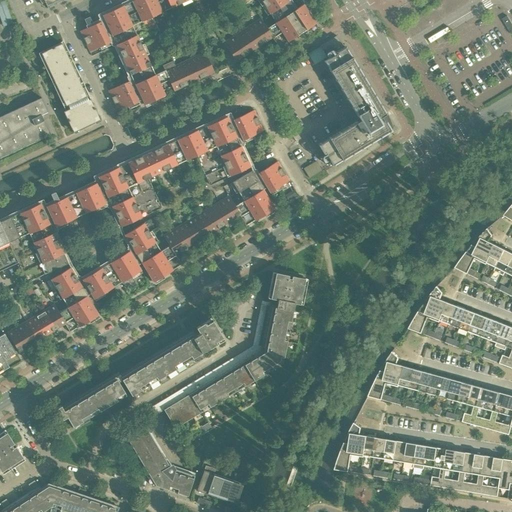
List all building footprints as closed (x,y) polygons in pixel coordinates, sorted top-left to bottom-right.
[(5,0),(0,2),(0,17),(3,26),(13,23),(5,0)] [(294,10),(287,0),(133,0),(127,3),(123,5),(122,6),(102,15),(144,105),(165,95),(163,91),(172,87),(174,91),(214,72),(204,52),(155,75),(146,55),(146,54),(146,55),(132,26),(137,24),(151,17),(151,18),(152,17),(173,7),(187,0),(260,0),(275,23),(267,28),(260,18),(223,42),(236,61),(272,38),(279,48),(316,23),(303,4),(294,10)] [(511,34),(511,23),(507,16),(502,19),(511,34)] [(146,54),(146,55),(165,46),(152,17),(151,18),(151,17),(137,24),(132,26),(146,55),(146,54)] [(101,22),(90,26),(100,47),(110,42),(101,22)] [(100,47),(90,26),(80,31),(90,52),(100,47)] [(324,61),(336,81),(359,120),(356,122),(356,121),(319,143),(333,166),(391,131),(385,120),(381,123),(378,118),(386,113),(346,48),(344,49),(336,35),(320,46),(323,51),(333,45),(338,53),(324,61)] [(43,58),(47,66),(65,58),(63,53),(65,52),(61,43),(43,52),(46,57),(43,58)] [(308,53),(315,64),(326,56),(319,46),(308,53)] [(39,49),(31,53),(34,58),(42,55),(39,49)] [(53,74),(55,78),(74,69),(70,62),(68,63),(65,58),(47,66),(51,75),(53,74)] [(74,69),(55,78),(58,83),(56,84),(63,101),(65,100),(70,109),(63,112),(70,126),(72,130),(77,128),(78,130),(94,122),(93,120),(99,117),(90,99),(88,100),(82,88),(80,89),(75,79),(78,78),(74,69)] [(128,81),(118,86),(128,106),(138,101),(128,81)] [(128,106),(118,86),(108,90),(117,111),(128,106)] [(26,146),(32,143),(34,142),(35,142),(39,140),(50,134),(41,115),(48,112),(41,98),(25,105),(20,107),(21,107),(10,112),(6,114),(0,116),(0,157),(8,154),(9,154),(13,152),(21,148),(26,146)] [(254,110),(247,113),(233,120),(243,140),(263,131),(254,110)] [(63,112),(58,114),(65,129),(70,126),(63,112)] [(98,176),(112,206),(121,227),(142,217),(142,216),(140,213),(132,197),(128,187),(137,183),(147,179),(148,178),(196,156),(197,156),(197,155),(207,151),(216,147),(221,158),(224,166),(227,172),(229,176),(250,167),(227,116),(207,126),(207,125),(187,135),(118,167),(117,167),(118,167),(98,176)] [(197,155),(197,156),(205,175),(210,185),(229,176),(227,172),(224,166),(221,158),(216,147),(207,151),(197,155)] [(304,167),(309,177),(322,169),(317,160),(304,167)] [(277,161),(267,168),(278,187),(289,181),(277,161)] [(278,187),(267,168),(258,173),(270,192),(278,187)] [(232,182),(243,201),(235,206),(229,195),(173,229),(163,235),(169,246),(160,251),(143,223),(124,235),(141,263),(142,263),(153,282),(182,264),(175,254),(184,249),(239,216),(246,226),(274,208),(263,190),(263,189),(253,194),(248,186),(253,183),(254,185),(259,182),(251,170),(232,182)] [(140,213),(142,216),(161,207),(147,179),(137,183),(128,187),(132,197),(140,213)] [(75,193),(85,213),(106,204),(96,183),(75,193)] [(46,206),(56,227),(76,217),(67,197),(46,206)] [(0,370),(3,368),(2,367),(7,364),(3,358),(7,355),(8,357),(16,353),(5,336),(0,338),(0,244),(8,240),(9,243),(29,233),(45,269),(47,273),(68,263),(40,203),(20,213),(20,212),(10,217),(0,221),(0,370)] [(511,204),(509,208),(503,215),(511,220),(511,204)] [(486,252),(491,243),(489,242),(492,235),(487,228),(482,234),(472,245),(486,252)] [(0,270),(15,264),(18,262),(9,243),(8,240),(0,244),(0,270)] [(486,264),(487,263),(496,245),(491,243),(486,252),(472,245),(466,252),(476,257),(475,258),(486,264)] [(487,263),(495,267),(496,267),(505,249),(496,245),(487,263)] [(503,275),(505,272),(511,257),(511,252),(505,249),(496,267),(495,267),(494,271),(503,275)] [(129,251),(110,262),(121,282),(141,270),(129,251)] [(470,269),(475,258),(476,257),(466,252),(460,260),(455,267),(467,274),(470,269)] [(54,304),(17,326),(7,332),(18,352),(65,324),(70,332),(98,315),(87,296),(87,295),(77,301),(72,292),(77,289),(79,291),(83,289),(70,267),(51,279),(67,307),(59,312),(54,304)] [(82,279),(94,299),(113,287),(101,267),(82,279)] [(474,271),(472,276),(478,279),(481,275),(474,271)] [(283,357),(284,352),(293,310),(292,310),(294,303),(299,304),(304,278),(291,276),(290,280),(287,280),(288,275),(275,272),(270,299),(277,300),(275,307),(272,306),(271,310),(263,347),(266,348),(266,351),(262,353),(261,351),(163,410),(174,428),(272,369),(270,366),(279,361),(280,357),(283,357)] [(439,310),(442,300),(440,299),(443,293),(437,286),(432,292),(423,304),(439,310)] [(440,322),(440,321),(447,302),(442,300),(439,310),(423,304),(417,312),(428,316),(428,317),(440,322)] [(440,321),(449,324),(457,305),(447,302),(440,321)] [(260,308),(265,309),(271,310),(272,306),(266,305),(259,303),(256,306),(248,348),(140,413),(144,420),(143,421),(142,421),(142,422),(169,467),(172,465),(145,421),(163,410),(261,351),(262,353),(266,351),(266,348),(263,347),(253,345),(253,342),(255,335),(256,328),(261,329),(262,323),(257,322),(260,308)] [(449,324),(459,328),(466,309),(457,305),(449,324)] [(459,328),(468,331),(475,313),(466,309),(459,328)] [(423,328),(428,317),(428,316),(417,312),(411,324),(408,328),(421,333),(423,328)] [(468,331),(477,335),(485,316),(475,313),(468,331)] [(477,335),(487,339),(494,320),(485,316),(477,335)] [(224,339),(212,320),(205,325),(204,322),(195,327),(199,334),(193,338),(190,334),(120,377),(131,395),(201,353),(202,353),(201,352),(208,348),(208,349),(224,339)] [(487,339),(496,342),(503,324),(494,320),(487,339)] [(495,346),(504,350),(511,328),(511,326),(503,324),(496,342),(495,346)] [(499,363),(508,367),(511,356),(511,328),(504,350),(505,350),(507,346),(511,348),(511,349),(509,358),(502,355),(499,363)] [(396,375),(399,364),(397,364),(399,357),(392,351),(388,358),(380,370),(396,375)] [(398,386),(399,385),(404,366),(399,364),(396,375),(380,370),(376,379),(386,382),(386,383),(398,386)] [(399,385),(408,388),(414,368),(404,366),(399,385)] [(408,388),(418,390),(423,371),(414,368),(408,388)] [(418,390),(427,393),(433,374),(423,371),(418,390)] [(427,393),(437,396),(442,376),(433,374),(427,393)] [(73,427),(91,416),(125,395),(125,396),(126,395),(115,376),(62,408),(61,405),(56,408),(62,419),(67,417),(73,427)] [(437,396),(447,398),(452,379),(442,376),(437,396)] [(383,395),(386,383),(386,382),(376,379),(372,387),(368,396),(382,400),(383,395)] [(447,398),(456,401),(462,382),(452,379),(447,398)] [(456,401),(466,404),(471,384),(462,382),(456,401)] [(462,422),(472,424),(482,387),(478,386),(471,384),(466,404),(474,406),(471,415),(464,413),(462,422)] [(472,424),(480,427),(490,390),(482,387),(472,424)] [(480,427),(490,429),(500,392),(490,390),(480,427)] [(490,429),(499,432),(510,395),(500,392),(490,429)] [(509,435),(511,426),(511,423),(511,395),(510,395),(499,432),(509,435)] [(155,485),(163,488),(168,475),(165,470),(169,467),(142,422),(124,433),(155,485)] [(360,445),(362,435),(360,434),(361,427),(354,422),(350,429),(344,442),(360,445)] [(0,470),(1,471),(23,457),(15,446),(11,449),(10,446),(14,443),(6,432),(0,436),(0,470)] [(364,457),(364,455),(367,435),(362,435),(360,445),(344,442),(341,451),(351,453),(351,455),(364,457)] [(364,455),(374,457),(377,437),(367,435),(364,455)] [(374,457),(384,459),(387,439),(377,437),(374,457)] [(384,459),(393,460),(397,440),(387,439),(384,459)] [(393,460),(403,462),(406,442),(397,440),(393,460)] [(403,462),(413,464),(416,444),(406,442),(403,462)] [(416,444),(413,464),(412,467),(422,469),(423,465),(426,445),(416,444)] [(423,465),(432,467),(436,447),(426,445),(423,465)] [(431,485),(440,487),(447,449),(443,448),(436,447),(432,467),(441,468),(439,478),(432,477),(431,485)] [(440,487),(449,488),(455,450),(447,449),(440,487)] [(449,488),(459,490),(465,452),(455,450),(449,488)] [(349,466),(351,455),(351,453),(341,451),(335,469),(338,470),(348,472),(349,466)] [(459,490),(468,492),(475,454),(465,452),(459,490)] [(468,492),(478,493),(485,455),(475,454),(468,492)] [(478,493),(488,495),(494,457),(485,455),(478,493)] [(498,497),(499,488),(504,459),(494,457),(488,495),(498,497)] [(511,459),(504,459),(499,488),(509,489),(508,498),(511,499),(511,459)] [(197,491),(207,494),(214,474),(216,469),(206,465),(204,469),(201,468),(199,475),(202,476),(197,491)] [(348,472),(368,475),(369,470),(349,466),(348,472)] [(168,475),(163,488),(187,496),(194,476),(174,469),(171,477),(168,476),(168,475)] [(207,494),(216,497),(223,477),(214,474),(207,494)] [(216,497),(226,501),(233,480),(223,477),(216,497)] [(34,480),(32,482),(28,484),(31,489),(37,485),(34,480)] [(233,480),(226,501),(236,504),(243,484),(233,480)] [(42,511),(50,507),(56,489),(48,486),(41,490),(40,488),(1,511),(35,511),(40,509),(41,511),(42,511)] [(57,486),(56,489),(50,507),(51,506),(60,510),(67,489),(57,486)] [(70,511),(77,492),(67,489),(60,510),(67,511),(70,511)] [(81,511),(87,496),(77,492),(70,511),(81,511)] [(91,511),(96,499),(87,496),(81,511),(91,511)] [(0,502),(0,503),(3,507),(9,503),(6,499),(0,502)] [(102,511),(106,502),(96,499),(91,511),(102,511)] [(113,511),(116,506),(106,502),(102,511),(113,511)]
